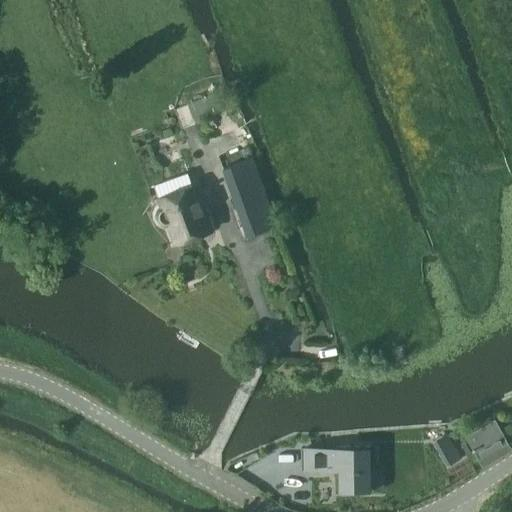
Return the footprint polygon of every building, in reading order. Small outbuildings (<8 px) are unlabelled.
[(221,92),(190,103),(195,117),(226,106),(221,92)] [(248,237),(279,226),(254,157),(223,169),(248,237)] [(176,244),(213,230),(195,183),(158,197),(162,206),(158,218),(161,224),(169,226),(176,244)] [(484,466),(511,450),(511,447),(497,420),(468,436),(484,466)] [(462,458),(454,444),(440,452),(448,466),(462,458)] [(341,489),(372,489),(372,446),(341,446),(341,448),(305,448),(305,468),(341,468),(341,489)]
